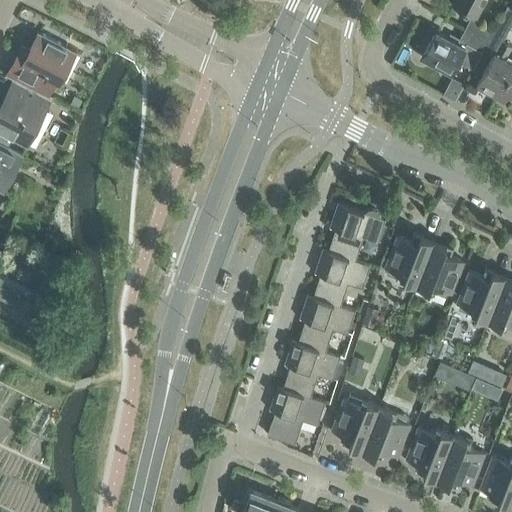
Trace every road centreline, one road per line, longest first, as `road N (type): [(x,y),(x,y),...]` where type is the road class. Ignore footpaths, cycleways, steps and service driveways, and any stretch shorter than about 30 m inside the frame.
road 1 (secondary): [(258,78),(179,288),(159,384),(162,419)]
road 2 (secondary): [(162,419),(281,90)]
road 3 (residential): [(328,175),(240,445)]
road 4 (residential): [(511,151),(374,73),(374,52),(402,0)]
road 5 (residential): [(334,119),(511,203)]
road 6 (residential): [(407,511),(240,445)]
